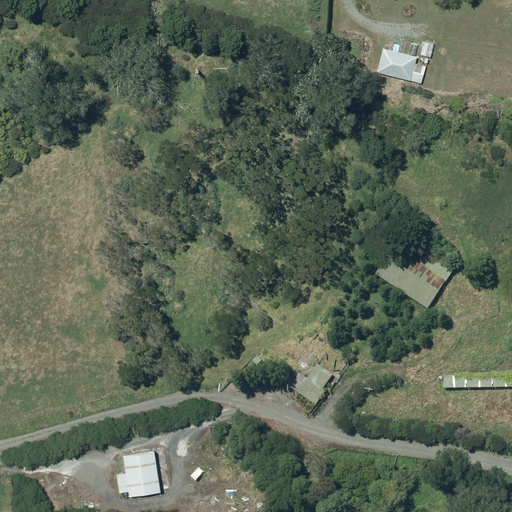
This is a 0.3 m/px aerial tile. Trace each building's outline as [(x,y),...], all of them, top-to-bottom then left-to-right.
[(437,41),(425,38),(422,54),(434,57),(437,41)] [(419,53),(382,47),(378,70),(412,76),(412,78),(425,80),(428,65),(417,63),(419,53)] [(431,309),(457,265),(429,249),(421,262),(400,249),(382,280),(431,309)] [(511,371),(450,372),(450,388),(511,387),(511,371)] [(165,488),(159,446),(127,450),(130,469),(117,470),(119,488),(129,487),(130,492),(165,488)]
